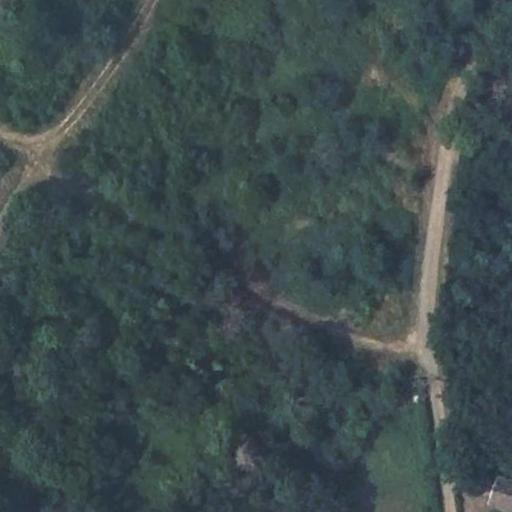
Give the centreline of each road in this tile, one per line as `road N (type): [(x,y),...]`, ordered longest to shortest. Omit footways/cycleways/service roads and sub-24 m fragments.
road 1 (track): [(437,363),(448,107),(511,27)]
road 2 (track): [(444,511),(437,363)]
